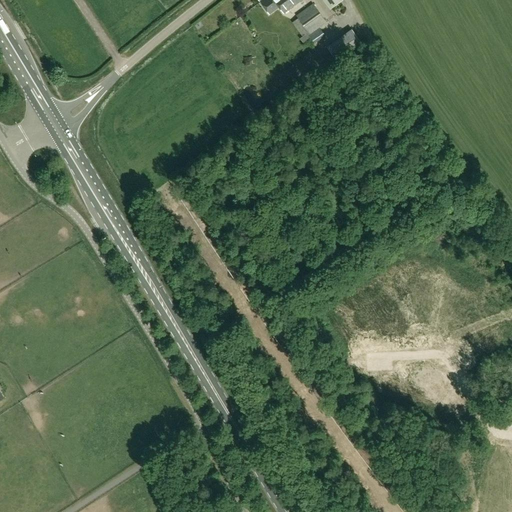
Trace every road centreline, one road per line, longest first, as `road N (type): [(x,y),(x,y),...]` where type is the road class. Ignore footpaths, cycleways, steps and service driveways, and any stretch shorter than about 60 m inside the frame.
road 1 (unclassified): [(245,511),(187,394),(86,229),(30,182),(7,150)]
road 2 (primary): [(292,511),(134,258)]
road 3 (primary): [(134,258),(282,511)]
road 4 (unclassified): [(53,123),(207,0)]
road 5 (unknown): [(508,422),(474,420),(433,349),(380,347)]
road 6 (unknown): [(203,426),(67,511)]
road 7 (primary): [(134,258),(53,123)]
